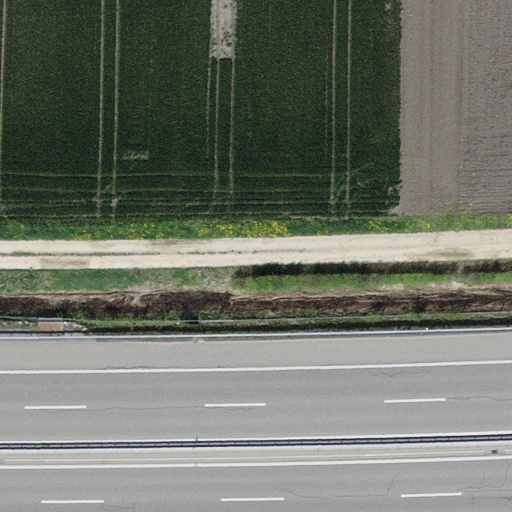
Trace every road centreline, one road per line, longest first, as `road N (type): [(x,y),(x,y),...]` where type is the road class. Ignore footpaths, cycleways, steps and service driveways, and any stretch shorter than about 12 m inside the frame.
road 1 (track): [(0,248),(511,228)]
road 2 (motorway): [(0,504),(511,491)]
road 3 (motorway): [(511,395),(0,407)]
